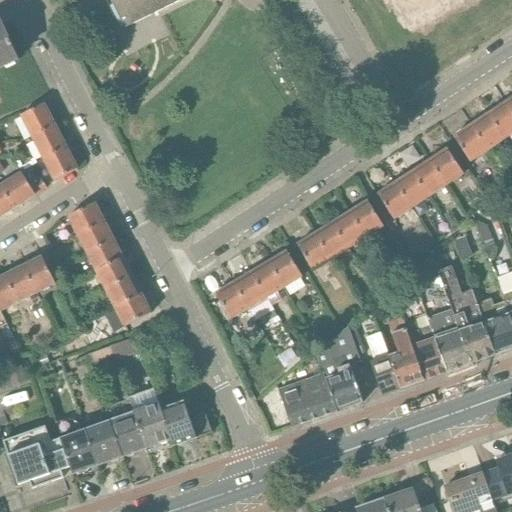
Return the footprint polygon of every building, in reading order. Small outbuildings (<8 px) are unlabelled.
[(110,0),(125,29),(184,0),(110,0)] [(358,0),(363,8),(377,0),(358,0)] [(478,40),(497,28),(479,0),(470,0),(458,8),(478,40)] [(511,0),(490,0),(500,15),(511,7),(511,0)] [(459,51),(478,40),(458,8),(439,20),(459,51)] [(392,26),(399,22),(392,12),(386,16),(392,26)] [(386,16),(379,20),(385,30),(392,26),(386,16)] [(440,63),(459,51),(439,20),(420,31),(440,63)] [(0,23),(0,68),(18,61),(11,48),(13,47),(1,23),(0,23)] [(421,74),(440,63),(420,31),(402,42),(421,74)] [(402,42),(382,55),(402,86),(421,74),(402,42)] [(506,140),(511,136),(511,113),(505,102),(501,105),(502,106),(489,115),(506,140)] [(32,138),(56,126),(45,105),(21,117),(32,138)] [(489,152),(506,140),(489,115),(475,124),(474,123),(471,125),(489,152)] [(471,164),(489,152),(471,125),(467,127),(468,129),(454,138),(471,164)] [(44,160),(67,148),(56,126),(32,138),(44,160)] [(55,182),(78,170),(67,148),(44,160),(55,182)] [(447,187),(464,175),(448,150),(433,160),(433,158),(430,160),(447,187)] [(430,198),(447,187),(430,160),(426,163),(427,164),(413,173),(430,198)] [(18,207),(35,196),(31,188),(22,173),(1,186),(16,210),(19,208),(18,207)] [(412,210),(430,198),(413,173),(399,182),(399,181),(395,183),(412,210)] [(35,196),(47,189),(46,187),(42,181),(31,188),(35,196)] [(419,220),(412,210),(395,183),(392,185),(393,187),(378,196),(395,221),(406,214),(412,224),(419,220)] [(12,212),(16,210),(1,186),(0,186),(0,217),(11,211),(12,212)] [(367,238),(385,227),(368,202),(354,211),(353,210),(350,212),(367,238)] [(104,218),(103,219),(95,204),(69,218),(78,236),(106,222),(104,218)] [(349,250),(367,238),(350,212),(346,214),(347,215),(333,224),(349,250)] [(87,255),(114,241),(107,226),(108,226),(106,222),(78,236),(87,255)] [(490,259),(495,244),(488,226),(476,222),(490,259)] [(332,260),(349,250),(333,224),(319,233),(318,231),(315,234),(332,260)] [(313,272),(332,260),(315,234),(311,236),(312,237),(298,246),(313,272)] [(464,239),(455,242),(462,262),(471,259),(464,239)] [(97,273),(125,258),(123,255),(122,255),(114,241),(87,255),(97,273)] [(285,289),(304,278),(288,252),(270,263),(285,289)] [(38,294),(56,285),(43,258),(28,265),(27,264),(24,266),(38,294)] [(106,291),(133,278),(125,263),(127,262),(125,258),(97,273),(106,291)] [(267,299),(285,289),(270,263),(252,273),(267,299)] [(19,304),(38,294),(24,266),(20,268),(20,269),(5,276),(19,304)] [(471,366),(497,357),(472,291),(462,295),(452,268),(438,273),(456,323),(471,366)] [(505,291),(511,288),(511,269),(500,273),(505,291)] [(249,310),(267,299),(252,273),(234,284),(249,310)] [(0,312),(0,313),(19,304),(5,276),(0,279),(0,312)] [(115,310),(144,295),(142,291),(140,292),(133,278),(106,291),(115,310)] [(497,357),(511,351),(511,320),(506,303),(494,308),(492,301),(483,303),(476,283),(470,285),(472,291),(497,357)] [(231,321),(249,310),(234,284),(216,295),(231,321)] [(511,302),(511,303),(507,293),(502,294),(506,303),(511,320),(511,302)] [(144,295),(115,310),(125,328),(152,314),(144,299),(145,298),(144,295)] [(449,374),(471,366),(456,323),(445,326),(442,315),(436,316),(434,309),(427,311),(449,374)] [(425,382),(449,374),(427,311),(424,312),(430,327),(419,331),(415,322),(413,322),(410,313),(401,316),(402,319),(425,382)] [(401,391),(425,382),(402,319),(388,323),(398,353),(390,356),(401,390),(401,391)] [(337,413),(364,403),(350,367),(361,363),(349,328),(317,354),(322,367),(326,380),(337,413)] [(383,396),(401,390),(390,356),(382,334),(368,339),(376,362),(371,363),(383,396)] [(116,362),(141,353),(136,339),(112,348),(114,356),(116,362)] [(90,364),(114,356),(112,348),(88,356),(90,364)] [(293,428),(337,413),(326,380),(310,385),(308,381),(280,391),(293,428)] [(174,447),(175,447),(213,434),(206,415),(190,420),(184,403),(162,411),(171,441),(174,447)] [(149,449),(171,441),(162,411),(160,405),(137,413),(149,449)] [(125,457),(149,449),(137,413),(113,421),(125,457)] [(101,466),(125,457),(113,421),(88,430),(101,466)] [(61,472),(70,468),(60,440),(51,443),(45,427),(3,442),(19,486),(29,482),(32,490),(64,479),(61,472)] [(73,476),(101,466),(88,430),(60,440),(70,468),(73,476)] [(508,498),(511,496),(511,456),(496,463),(499,470),(485,475),(495,503),(508,498)] [(496,511),(493,503),(495,503),(485,475),(472,480),(472,478),(446,487),(454,511),(479,511),(481,511),(480,511),(496,511)] [(358,511),(437,511),(437,509),(432,510),(428,498),(414,503),(411,495),(401,498),(400,495),(386,500),(357,510),(358,511)]
